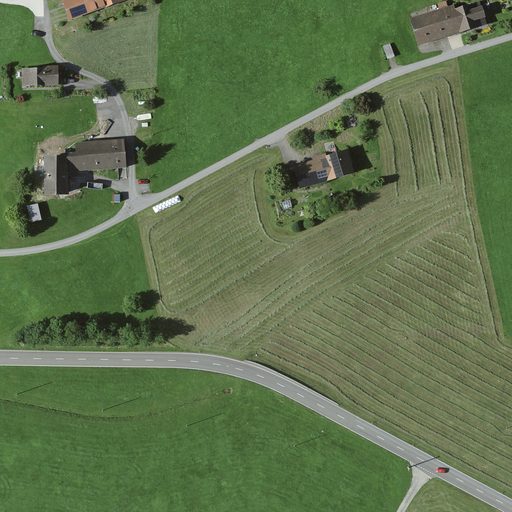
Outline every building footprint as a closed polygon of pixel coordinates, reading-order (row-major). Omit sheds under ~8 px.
[(125,0),(61,0),(69,21),(126,1),(125,0)] [(472,0),(410,18),(419,45),(490,24),(482,0),(472,0)] [(60,67),(18,69),(20,90),(61,88),(60,67)] [(77,154),(44,156),(47,199),(71,198),(70,172),(127,168),(125,139),(76,142),(77,154)] [(349,146),(293,164),(301,188),(357,170),(349,146)] [(40,196),(29,199),(33,215),(44,213),(40,196)]
